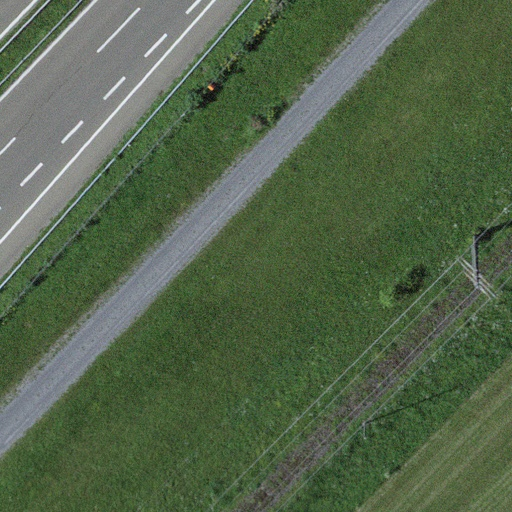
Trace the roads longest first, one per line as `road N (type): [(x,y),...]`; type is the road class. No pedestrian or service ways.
road 1 (track): [(411,0),(0,435)]
road 2 (motorway): [(0,158),(150,0)]
